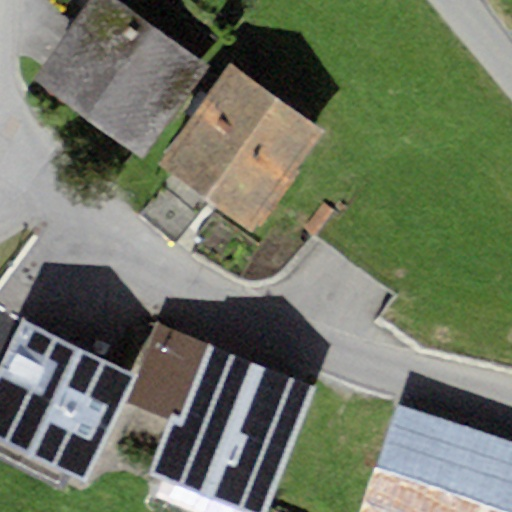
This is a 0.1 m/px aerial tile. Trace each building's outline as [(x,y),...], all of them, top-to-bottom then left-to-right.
[(201,60),(119,0),(91,0),(35,78),(134,151),(201,60)] [(323,130),(230,64),(159,164),(252,229),(323,130)] [(511,154),(431,92),(343,208),(423,269),(399,301),(389,314),(429,345),(440,330),(495,373),(511,351),(511,154)] [(157,192),(140,215),(172,240),(190,217),(157,192)] [(337,203),(312,235),(399,301),(423,269),(343,208),(337,203)] [(0,439),(87,481),(134,374),(0,309),(0,439)] [(269,511),(317,386),(160,322),(128,405),(171,421),(149,474),(241,511),(269,511)] [(511,511),(511,441),(395,405),(360,511),(511,511)]
